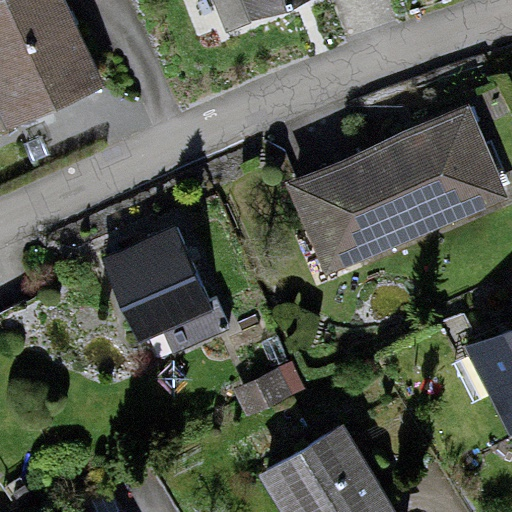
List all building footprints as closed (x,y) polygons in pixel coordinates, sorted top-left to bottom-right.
[(0,0),(0,119),(98,79),(65,0),(0,0)] [(324,4),(322,0),(224,0),(237,35),(324,4)] [(461,120),(286,199),(323,281),(498,202),(461,120)] [(175,227),(90,269),(132,353),(217,312),(175,227)] [(511,317),(448,345),(491,447),(511,438),(511,317)] [(276,371),(243,388),(254,411),(287,393),(276,371)] [(384,511),(333,433),(253,485),(270,511),(384,511)]
